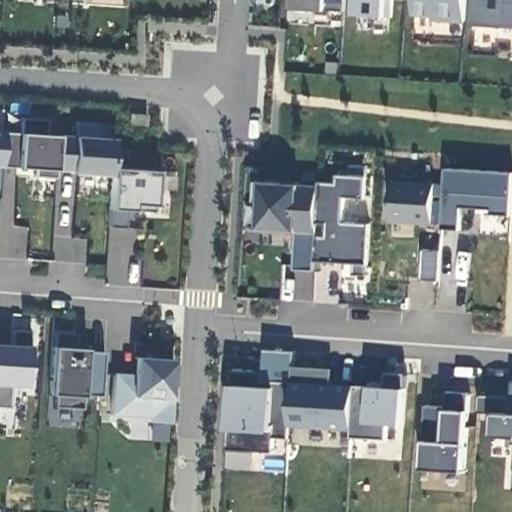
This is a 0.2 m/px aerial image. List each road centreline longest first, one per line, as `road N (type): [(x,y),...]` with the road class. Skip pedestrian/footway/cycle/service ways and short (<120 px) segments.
road 1 (residential): [(198,327),(511,349)]
road 2 (residential): [(211,92),(198,327)]
road 3 (residential): [(0,78),(211,92)]
road 4 (residential): [(198,327),(187,511)]
road 5 (residential): [(0,290),(128,301)]
